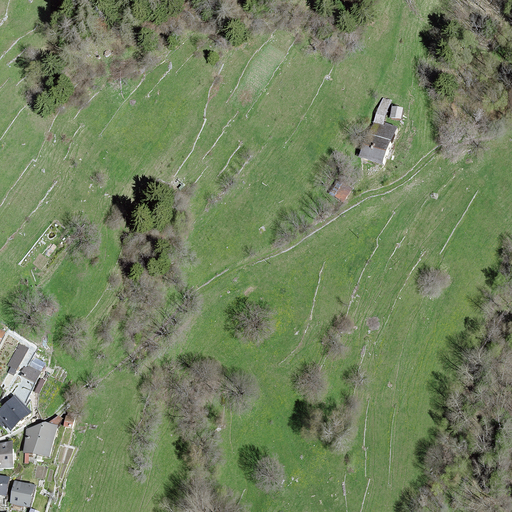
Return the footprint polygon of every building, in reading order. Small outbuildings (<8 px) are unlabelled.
[(373,122),(360,156),(365,158),(383,165),(393,140),(398,129),(385,124),(392,101),(383,98),(373,122)] [(403,109),(392,107),(390,118),(401,120),(403,109)] [(330,194),(344,202),(353,188),(338,179),(330,194)] [(14,375),(28,348),(20,344),(9,364),(12,366),(9,373),(14,375)] [(42,362),(35,358),(31,367),(27,365),(22,376),(26,377),(16,392),(25,402),(36,382),(41,373),(45,364),(42,362)] [(31,413),(16,396),(0,411),(0,423),(3,426),(6,424),(11,430),(31,413)] [(77,419),(66,416),(64,426),(75,428),(77,419)] [(49,456),(57,426),(45,423),(27,430),(25,452),(49,456)] [(12,442),(0,443),(0,468),(14,467),(12,442)] [(9,478),(0,476),(0,494),(6,496),(9,478)] [(34,485),(15,482),(11,503),(30,507),(34,485)]
